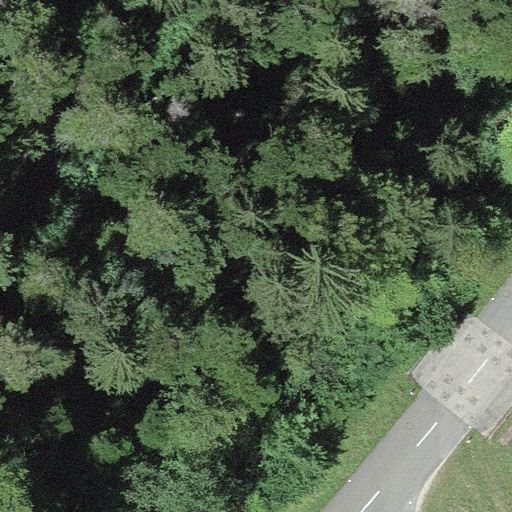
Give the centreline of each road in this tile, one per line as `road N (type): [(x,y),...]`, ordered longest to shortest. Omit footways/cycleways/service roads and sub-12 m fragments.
road 1 (track): [(0,258),(83,0)]
road 2 (secondary): [(357,511),(511,317)]
